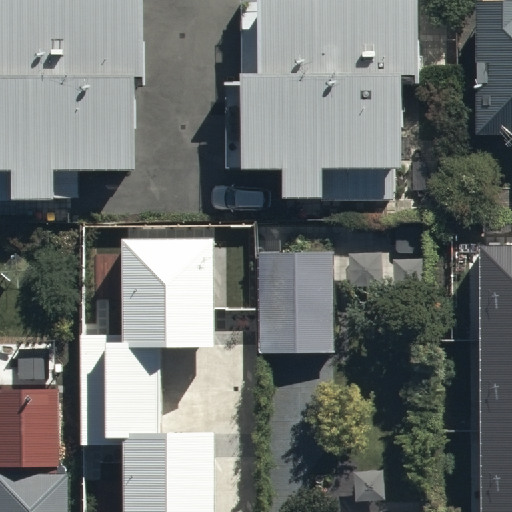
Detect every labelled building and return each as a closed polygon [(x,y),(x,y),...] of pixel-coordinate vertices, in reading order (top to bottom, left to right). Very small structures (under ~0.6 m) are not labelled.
[(143,0),(0,0),(0,158),(10,159),(11,194),(55,193),(54,164),(134,162),(131,78),(145,77),(143,0)] [(420,0),(240,0),(236,163),(280,164),(279,191),(320,192),(320,195),(391,197),(390,210),(438,211),(440,139),(418,138),(419,98),(400,98),(400,66),(413,66),(412,80),(418,80),(420,0)] [(511,0),(474,0),(474,129),(511,129),(511,0)] [(81,438),(122,438),(122,511),(216,511),(217,432),(160,432),(160,345),(213,345),(212,240),(122,240),(122,335),(80,335),(81,438)] [(511,511),(511,245),(480,245),(481,511),(511,511)] [(334,248),(258,250),(259,351),(335,350),(334,248)] [(56,389),(0,389),(0,466),(58,465),(56,389)] [(68,511),(69,468),(0,470),(0,511),(68,511)]
